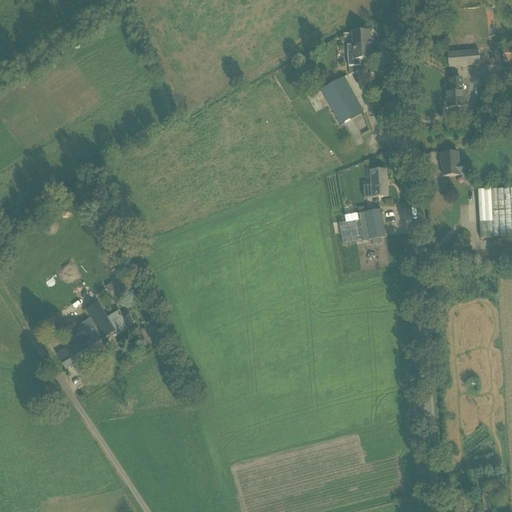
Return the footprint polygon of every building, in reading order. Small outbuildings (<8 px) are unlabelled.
[(360,60),(371,60),(369,33),(352,34),(353,46),(347,46),(348,67),(361,66),(360,60)] [(511,63),(511,47),(502,48),(503,65),(511,63)] [(479,51),(458,53),(448,54),(449,68),(480,66),(479,51)] [(340,126),(363,113),(344,79),(321,91),(340,126)] [(464,107),(462,80),(450,81),(451,93),(447,93),(448,108),(464,107)] [(442,161),(443,178),(460,176),(459,175),(468,174),(468,165),(459,165),(458,154),(440,155),(441,161),(442,161)] [(386,171),(369,172),(371,199),(388,198),(386,171)] [(511,238),(511,189),(478,192),(479,222),(480,240),(511,238)] [(385,238),(380,211),(358,215),(359,223),(347,226),(350,244),(363,241),(363,242),(385,238)] [(112,299),(131,289),(125,279),(116,284),(115,283),(111,285),(110,284),(105,287),(112,299)] [(90,319),(103,340),(110,335),(112,338),(129,327),(119,312),(108,318),(103,311),(90,319)] [(98,350),(93,341),(89,336),(57,356),(66,370),(98,350)]
